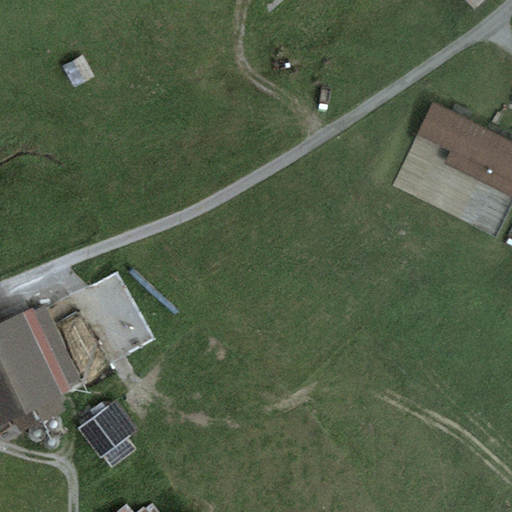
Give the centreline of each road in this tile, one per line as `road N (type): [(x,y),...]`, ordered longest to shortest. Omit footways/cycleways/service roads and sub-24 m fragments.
road 1 (track): [(0,290),(242,186),(489,23)]
road 2 (track): [(246,0),(235,40),(241,70),(307,109),(327,134)]
